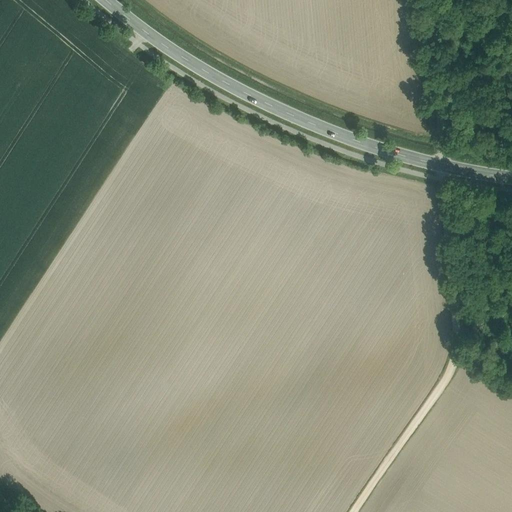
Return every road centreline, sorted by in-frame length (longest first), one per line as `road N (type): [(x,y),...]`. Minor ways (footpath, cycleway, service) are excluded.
road 1 (track): [(427,0),(461,352),(355,511)]
road 2 (secondary): [(511,177),(398,154),(276,108),(172,55),(100,0)]
